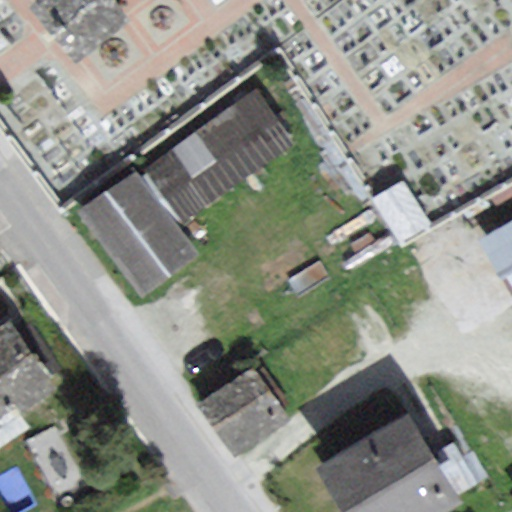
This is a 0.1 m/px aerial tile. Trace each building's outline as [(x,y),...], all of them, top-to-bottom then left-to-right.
[(121,19),(105,0),(42,0),(35,6),(56,31),(77,56),(121,19)] [(286,144),(257,101),(91,212),(141,286),(165,269),(192,251),(172,221),(286,144)] [(511,231),(493,241),(511,276),(511,231)] [(46,379),(8,319),(0,324),(0,408),(15,399),(46,379)] [(279,418),(250,375),(205,406),(234,449),(279,418)] [(420,511),(449,495),(409,429),(336,474),(358,511),(420,511)]
